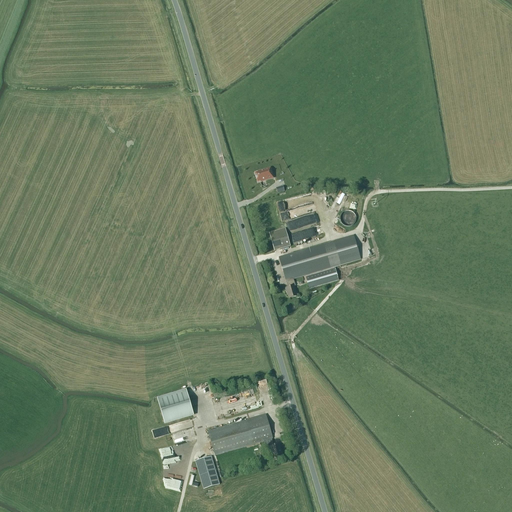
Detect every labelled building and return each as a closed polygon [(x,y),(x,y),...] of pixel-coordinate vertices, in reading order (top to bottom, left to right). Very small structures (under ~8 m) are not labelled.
[(258,172),(255,173),(257,183),(261,182),(273,178),(270,168),(258,172)] [(346,221),(353,224),(357,216),(350,212),(346,221)] [(286,229),(270,233),(274,251),(290,247),(286,229)] [(287,292),(289,299),(297,296),(294,286),(295,286),(293,280),(361,260),(354,236),(279,258),(288,288),(285,289),(287,292)] [(309,289),(336,281),(338,281),(335,269),(325,272),(306,277),(309,289)] [(186,389),(157,398),(164,424),(194,416),(186,389)] [(272,439),(273,439),(266,415),(208,432),(215,456),(264,442),(266,448),(270,447),(274,460),(283,458),(279,444),(274,446),(272,439)] [(195,461),(203,489),(219,485),(211,457),(195,461)]
